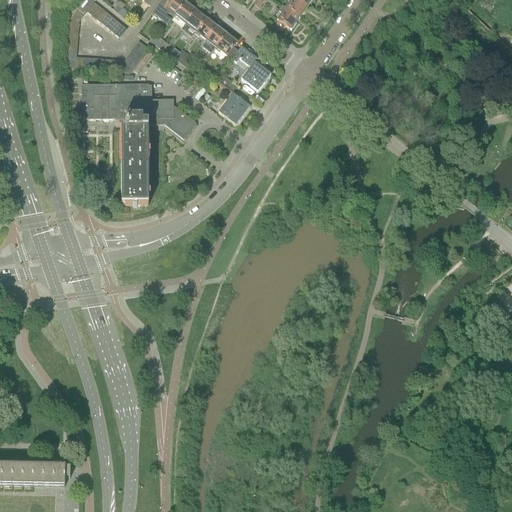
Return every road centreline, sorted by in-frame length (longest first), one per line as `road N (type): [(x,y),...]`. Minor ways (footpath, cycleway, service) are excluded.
road 1 (residential): [(73,255),(158,241),(218,201),(310,73)]
road 2 (residential): [(511,246),(310,73)]
road 3 (secondary): [(127,511),(127,419),(73,255)]
road 4 (secondary): [(73,255),(42,151),(14,0)]
road 5 (secondary): [(45,261),(98,426),(104,511)]
road 6 (secondary): [(0,119),(45,261)]
